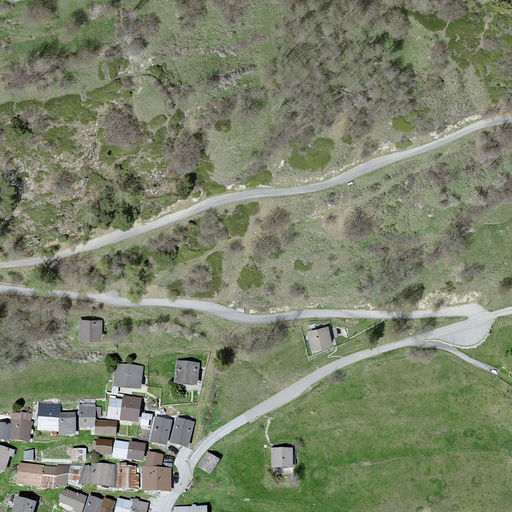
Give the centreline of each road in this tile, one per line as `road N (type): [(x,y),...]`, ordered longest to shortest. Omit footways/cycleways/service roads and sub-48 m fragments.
road 1 (unclassified): [(165,511),(217,436),(294,388),(354,359),(511,313)]
road 2 (track): [(170,503),(0,488)]
